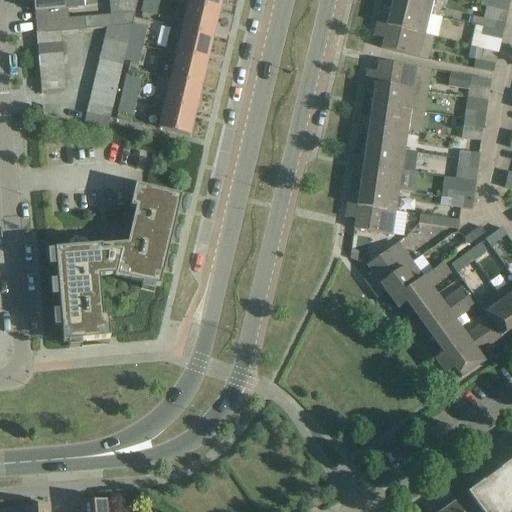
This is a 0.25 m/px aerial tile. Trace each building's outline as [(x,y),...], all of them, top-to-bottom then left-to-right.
[(83,0),(33,0),(34,12),(64,9),(84,7),(83,0)] [(135,13),(137,0),(108,0),(110,15),(135,13)] [(155,16),(159,0),(143,0),(141,13),(155,16)] [(189,0),(189,5),(218,12),(220,0),(189,0)] [(428,16),(431,0),(392,0),(391,8),(428,16)] [(212,37),(218,12),(189,5),(183,30),(212,37)] [(441,19),(428,16),(391,8),(389,17),(379,15),(376,26),(423,37),(423,35),(437,38),(441,19)] [(132,25),(135,13),(110,15),(110,16),(84,18),(85,30),(132,25)] [(504,25),(484,20),(482,28),(502,33),(504,25)] [(128,46),(129,43),(133,26),(132,26),(113,27),(107,28),(104,40),(128,46)] [(146,28),(133,26),(129,43),(142,46),(146,28)] [(423,37),(376,26),(374,37),(384,39),(381,49),(418,58),(423,37)] [(177,55),(206,61),(212,37),(183,30),(170,27),(164,51),(177,55)] [(482,28),(481,36),(501,41),(500,40),(502,33),(482,28)] [(56,32),(36,34),(37,46),(61,44),(59,32),(56,32)] [(126,56),(128,46),(104,40),(102,50),(126,56)] [(38,57),(61,55),(61,44),(37,46),(38,57)] [(141,49),(128,46),(126,56),(139,59),(141,49)] [(99,61),(122,66),(123,62),(125,62),(126,56),(102,50),(99,61)] [(62,66),(61,55),(38,57),(39,68),(62,66)] [(171,79),(200,86),(206,61),(177,55),(171,79)] [(122,66),(99,61),(97,71),(119,77),(122,66)] [(494,65),(474,61),(473,69),(493,73),(494,65)] [(427,91),(430,70),(378,62),(377,72),(367,71),(365,82),(413,89),(427,91)] [(62,66),(39,68),(40,78),(63,76),(62,66)] [(117,88),(119,77),(97,71),(94,82),(117,88)] [(448,87),(467,90),(469,77),(450,74),(448,87)] [(64,89),(63,76),(40,78),(41,90),(64,89)] [(126,76),(122,94),(136,97),(140,79),(126,76)] [(490,81),(471,77),(469,85),(467,97),(484,99),(486,88),(489,89),(490,81)] [(195,111),(200,86),(171,79),(171,81),(157,78),(151,101),(195,111)] [(114,98),(117,88),(94,82),(91,93),(114,98)] [(410,110),(413,89),(365,82),(363,93),(374,95),(372,104),(410,110)] [(111,109),(114,98),(91,93),(89,104),(111,109)] [(136,97),(122,94),(118,112),(132,115),(136,97)] [(195,111),(151,101),(153,102),(150,114),(162,117),(159,130),(189,136),(195,111)] [(86,115),(109,120),(111,109),(89,104),(86,115)] [(359,124),(407,131),(410,110),(372,104),(370,117),(360,115),(359,124)] [(464,118),(484,121),(485,114),(465,112),(464,118)] [(109,120),(86,115),(83,127),(106,132),(109,120)] [(484,121),(464,118),(463,127),(483,130),(484,121)] [(404,152),(407,131),(359,124),(357,134),(368,135),(366,146),(404,152)] [(353,165),(401,172),(404,152),(366,146),(364,157),(354,155),(353,165)] [(458,159),(478,162),(479,155),(459,152),(458,159)] [(477,170),(478,162),(458,159),(457,168),(477,170)] [(416,175),(401,172),(353,165),(351,174),(362,176),(360,188),(398,193),(398,192),(414,194),(416,175)] [(180,197),(135,186),(130,208),(140,210),(129,258),(120,256),(121,253),(119,253),(119,254),(112,246),(101,247),(101,246),(55,250),(63,343),(109,339),(107,317),(97,318),(93,271),(109,270),(115,271),(114,277),(159,287),(180,197)] [(395,214),(398,193),(360,188),(359,197),(348,196),(347,207),(395,214)] [(452,201),(472,204),(473,195),(453,192),(452,201)] [(471,211),(472,204),(452,201),(451,208),(471,211)] [(395,214),(347,207),(345,218),(355,220),(354,230),(392,235),(395,214)] [(438,226),(439,220),(419,218),(418,224),(419,224),(420,224),(438,226)] [(439,218),(439,220),(438,226),(455,229),(458,227),(459,221),(439,218)] [(484,234),(479,227),(463,239),(468,245),(484,234)] [(506,235),(501,229),(489,238),(485,240),(489,247),(506,235)] [(371,290),(411,261),(398,243),(367,266),(372,274),(364,280),(371,290)] [(487,254),(480,244),(467,253),(474,263),(487,254)] [(469,264),(464,255),(450,265),(455,273),(469,264)] [(392,302),(424,279),(411,261),(371,290),(378,299),(386,293),(392,302)] [(444,264),(424,279),(392,302),(397,310),(405,303),(413,313),(436,296),(430,289),(451,274),(444,264)] [(511,281),(496,293),(511,315),(511,281)] [(418,321),(410,327),(416,335),(468,298),(462,289),(441,304),(436,296),(413,313),(418,321)] [(479,306),(495,328),(501,337),(511,330),(511,331),(511,315),(496,293),(479,306)] [(468,298),(416,335),(422,342),(430,336),(437,346),(460,330),(454,322),(475,307),(468,298)] [(437,346),(443,354),(434,360),(440,368),(491,331),(485,323),(466,338),(460,330),(437,346)] [(497,340),(491,331),(440,368),(446,375),(454,369),(461,379),(483,363),(477,354),(497,340)] [(511,511),(511,462),(467,494),(479,511),(511,511)] [(105,511),(105,501),(80,503),(80,511),(105,511)]
